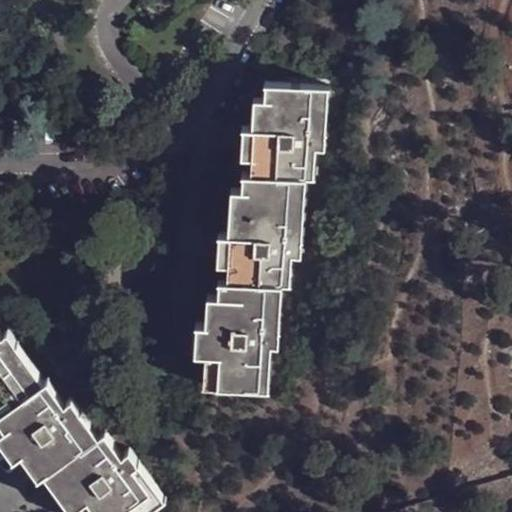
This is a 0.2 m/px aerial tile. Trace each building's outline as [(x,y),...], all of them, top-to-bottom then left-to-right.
[(210,0),(162,0),(179,23),(210,0)] [(276,171),(330,174),(338,173),(340,144),(348,144),(352,85),(290,81),(289,96),(288,126),(278,125),(277,155),(276,171)] [(288,126),(289,96),(278,95),(276,125),(278,125),(288,126)] [(277,155),(278,125),(276,125),(268,125),(266,154),(277,155)] [(254,277),(307,280),(316,280),(317,251),(326,250),(330,174),(276,171),(268,170),(267,186),(265,232),(256,232),(254,260),(254,277)] [(265,232),(267,186),(256,186),(253,232),(256,232),(265,232)] [(254,260),(256,232),(253,232),(243,232),(243,261),(254,260)] [(245,384),(295,388),(298,342),(304,342),(307,280),(254,277),(246,279),(245,293),(244,322),(234,323),(232,353),(246,354),(245,384)] [(244,322),(245,293),(233,293),(231,323),(234,323),(244,322)] [(24,414),(71,380),(35,331),(29,334),(3,298),(0,300),(0,390),(10,404),(21,417),(24,414)] [(232,353),(234,323),(231,323),(222,323),(222,352),(232,353)] [(246,354),(232,353),(230,384),(245,384),(246,354)] [(145,511),(177,489),(161,466),(150,452),(132,430),(126,433),(99,396),(92,402),(75,377),(71,380),(24,414),(34,427),(51,451),(57,447),(75,471),(81,468),(110,503),(116,498),(126,511),(145,511)] [(0,390),(0,406),(3,410),(10,404),(0,390)] [(51,451),(34,427),(24,435),(41,458),(50,453),(51,451)] [(57,447),(51,451),(50,453),(66,476),(72,473),(75,471),(57,447)] [(81,468),(75,471),(72,473),(99,509),(110,503),(81,468)] [(126,511),(116,498),(110,503),(116,511),(126,511)]
